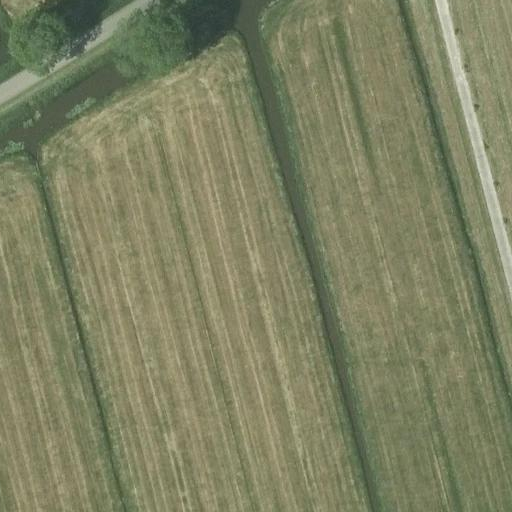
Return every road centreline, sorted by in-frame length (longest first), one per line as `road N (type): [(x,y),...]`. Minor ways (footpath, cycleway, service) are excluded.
road 1 (track): [(511,281),(439,0)]
road 2 (unclassified): [(150,0),(0,94)]
